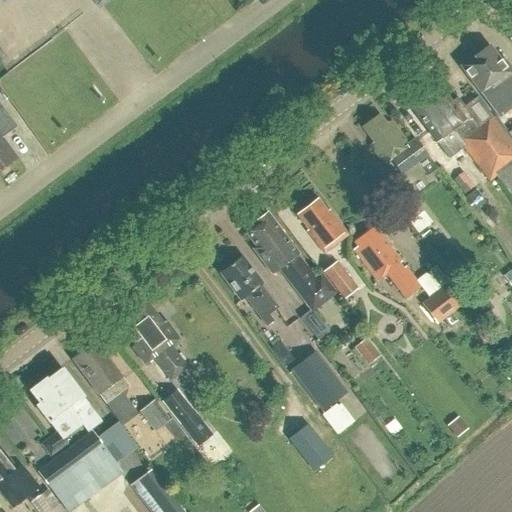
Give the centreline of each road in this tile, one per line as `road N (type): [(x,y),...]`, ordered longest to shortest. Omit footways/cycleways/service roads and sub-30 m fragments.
road 1 (tertiary): [(0,359),(478,0)]
road 2 (unclassified): [(0,205),(275,0)]
